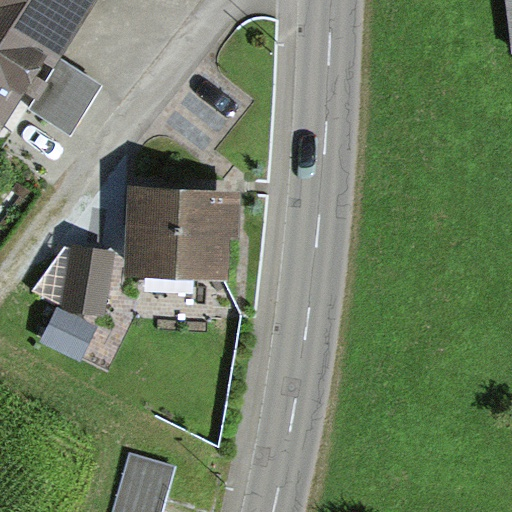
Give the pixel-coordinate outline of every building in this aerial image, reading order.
[(0,0),(0,138),(4,141),(29,101),(32,103),(25,114),(74,145),(108,93),(65,65),(107,0),(0,0)] [(242,199),(129,196),(127,287),(230,290),(231,248),(240,249),(242,199)] [(114,258),(72,251),(62,313),(104,319),(114,258)] [(97,331),(57,312),(41,345),(82,364),(97,331)] [(162,511),(175,470),(131,456),(113,511),(162,511)]
